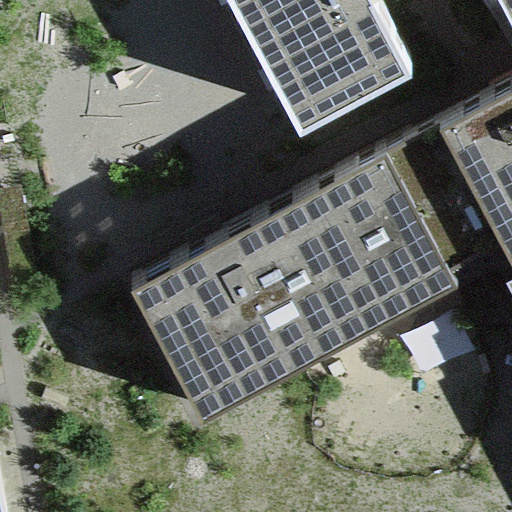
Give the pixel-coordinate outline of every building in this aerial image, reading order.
[(223,0),(280,107),(389,47),(364,0),(223,0)] [(511,0),(490,0),(511,40),(511,0)] [(511,70),(447,105),(510,226),(511,229),(511,70)] [(344,159),(134,268),(203,402),(462,267),(457,254),(510,226),(447,105),(344,159)] [(8,511),(0,462),(0,511),(8,511)]
